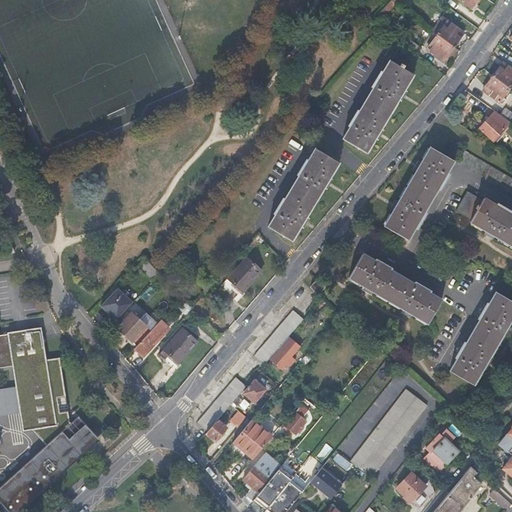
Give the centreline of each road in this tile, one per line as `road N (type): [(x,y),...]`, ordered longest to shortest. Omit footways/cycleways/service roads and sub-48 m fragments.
road 1 (residential): [(335,225),(511,1)]
road 2 (residential): [(164,423),(335,225)]
road 3 (residential): [(164,423),(72,319),(39,248)]
road 4 (unknown): [(381,62),(326,139),(373,180)]
road 5 (unknown): [(291,155),(248,237),(297,271)]
road 6 (residential): [(71,511),(164,423)]
